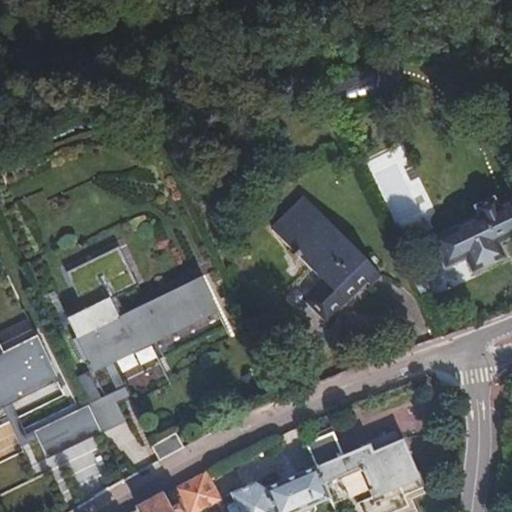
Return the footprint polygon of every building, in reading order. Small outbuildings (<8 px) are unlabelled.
[(356,79),(330,85),(338,106),(362,99),(356,79)] [(395,239),(426,231),(403,150),(372,159),(395,239)] [(414,271),(419,281),(421,280),(465,259),(471,271),(501,256),(495,244),(511,236),(511,203),(494,212),(490,203),(473,211),(477,221),(431,241),(439,259),(414,271)] [(301,211),(270,240),(321,290),(302,309),(326,333),(367,294),(371,298),(379,289),(301,211)] [(114,253),(62,278),(82,317),(101,308),(109,326),(70,345),(87,379),(219,317),(201,280),(118,321),(109,303),(133,291),(114,253)] [(412,284),(420,301),(428,298),(421,280),(419,281),(412,284)] [(0,410),(10,406),(56,383),(32,334),(0,348),(0,410)] [(10,406),(0,410),(28,467),(62,452),(48,424),(24,435),(10,406)] [(62,452),(98,435),(84,407),(48,424),(62,452)] [(393,430),(383,434),(388,447),(404,440),(402,435),(393,430)] [(338,431),(309,443),(318,467),(324,484),(361,469),(362,473),(366,471),(373,489),(371,490),(374,496),(359,503),(363,511),(395,511),(412,505),(408,495),(426,488),(407,439),(404,440),(388,447),(383,434),(368,440),(370,446),(348,454),(338,431)] [(158,460),(182,448),(175,433),(151,445),(158,460)] [(315,505),(329,500),(324,484),(318,467),(264,489),(259,483),(235,492),(236,496),(231,498),(233,504),(232,505),(234,511),(239,511),(242,511),(316,511),(317,510),(315,505)] [(185,498),(192,511),(195,511),(221,498),(207,472),(200,475),(179,487),(185,498)] [(151,503),(139,510),(139,511),(192,511),(185,498),(178,502),(172,491),(151,503)]
